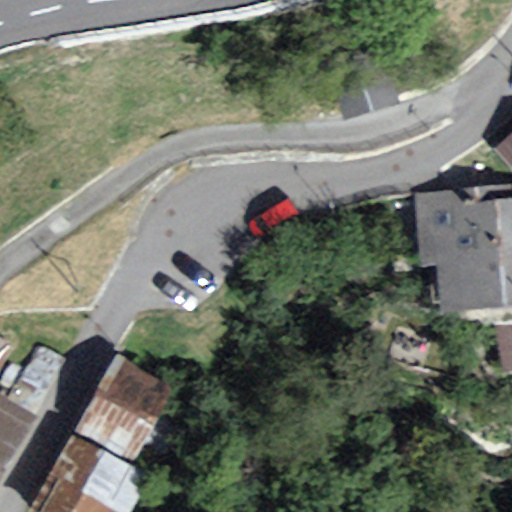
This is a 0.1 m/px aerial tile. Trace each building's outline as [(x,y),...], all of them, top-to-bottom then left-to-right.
[(387,54),(339,66),(350,113),(399,102),(387,54)] [(499,187),(442,192),(449,271),(473,269),(477,316),(511,313),(511,199),(500,201),(499,187)] [(164,387),(120,363),(86,426),(130,450),(164,387)] [(0,457),(25,412),(0,398),(0,457)] [(118,511),(139,472),(75,440),(38,511),(41,511),(118,511)]
